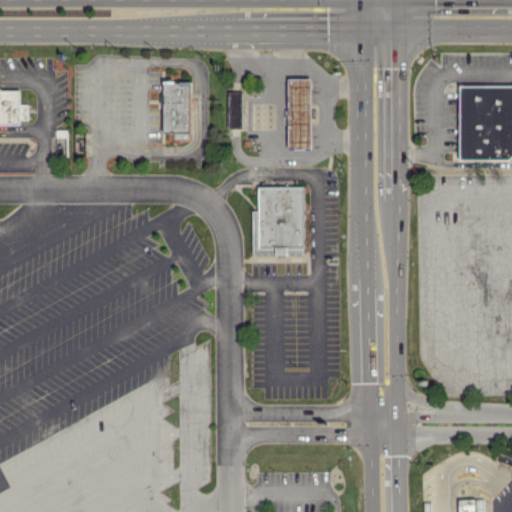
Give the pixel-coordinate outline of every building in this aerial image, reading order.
[(291,148),(291,77),(314,77),(314,148),(291,148)] [(166,131),(166,80),(194,80),(194,131),(191,131),(191,137),(178,137),(177,131),(166,131)] [(458,158),(507,157),(511,152),(511,83),(456,84),(458,158)] [(25,124),(0,124),(0,89),(25,89),(25,103),(31,103),(31,119),(25,120),(25,124)] [(231,127),(230,91),(245,91),(245,127),(231,127)] [(308,254),(307,187),(262,188),(262,210),(256,210),(256,254),(308,254)] [(456,511),(482,511),(482,499),(456,499),(456,511)] [(423,511),(431,511),(431,502),(423,503),(423,511)]
